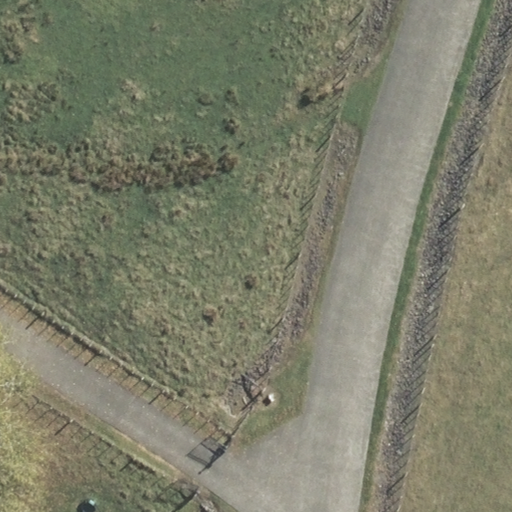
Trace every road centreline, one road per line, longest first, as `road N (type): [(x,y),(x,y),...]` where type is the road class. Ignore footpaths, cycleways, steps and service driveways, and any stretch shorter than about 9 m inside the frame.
road 1 (residential): [(457,0),(275,511)]
road 2 (unknown): [(299,445),(0,304)]
